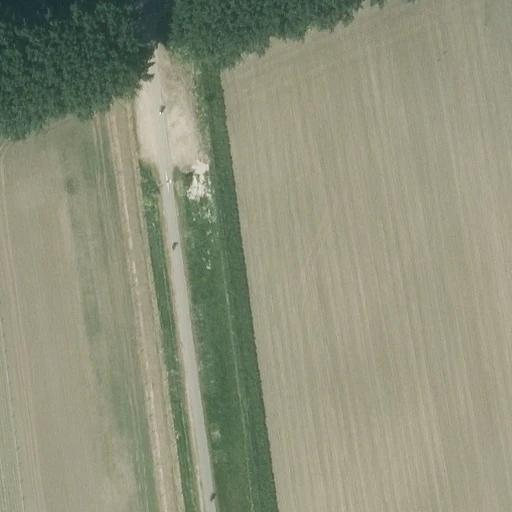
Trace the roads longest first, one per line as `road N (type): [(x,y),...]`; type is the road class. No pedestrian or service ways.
road 1 (unknown): [(251,511),(191,67),(148,62)]
road 2 (unclassified): [(0,64),(171,0)]
